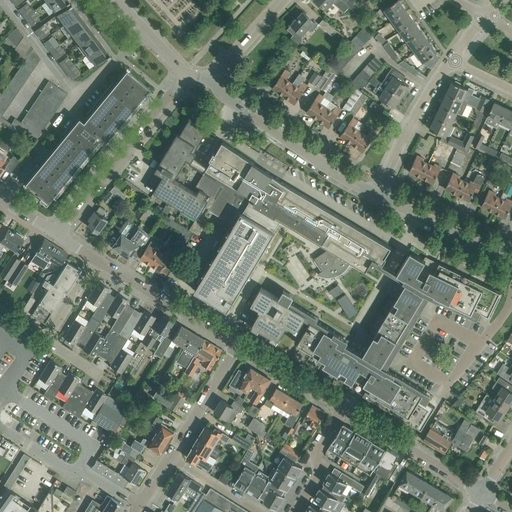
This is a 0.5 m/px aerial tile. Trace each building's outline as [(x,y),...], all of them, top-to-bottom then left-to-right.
[(66,3),(69,1),(68,0),(68,1),(67,0),(48,0),(46,1),(54,12),(66,3)] [(347,0),(345,2),(342,0),(315,0),(326,9),(333,1),(336,4),(335,4),(344,12),(349,6),(359,15),(364,11),(352,0),(347,0)] [(392,20),(406,10),(399,0),(397,0),(391,5),(388,0),(382,7),(392,20)] [(25,18),(33,11),(27,3),(18,9),(25,18)] [(64,25),(78,14),(71,5),(71,4),(71,3),(68,5),(69,7),(57,15),(64,25)] [(400,31),(414,20),(406,10),(392,20),(400,31)] [(25,18),(31,26),(39,19),(33,11),(25,18)] [(301,46),(302,35),(309,28),(313,31),(317,26),(302,12),(287,29),(293,34),(290,37),(301,46)] [(72,35),(86,24),(78,14),(64,25),(72,35)] [(324,18),(319,24),(332,36),(337,30),(324,18)] [(407,42),(422,31),(414,20),(400,31),(407,42)] [(79,45),(93,34),(86,24),(72,35),(79,45)] [(35,31),(41,40),(50,33),(43,25),(35,31)] [(368,39),(373,34),(364,26),(360,31),(368,39)] [(12,31),(6,36),(16,47),(24,37),(16,27),(12,31)] [(365,43),(368,39),(360,31),(356,35),(365,43)] [(415,52),(430,42),(422,31),(407,42),(415,52)] [(375,37),(382,44),(386,39),(379,32),(375,37)] [(87,55),(101,44),(93,34),(79,45),(87,55)] [(360,48),(365,43),(356,35),(352,40),(360,48)] [(50,51),(59,45),(52,36),(44,43),(50,51)] [(16,47),(15,48),(18,50),(28,57),(33,49),(24,37),(16,47)] [(356,53),(360,48),(352,40),(348,45),(356,53)] [(390,54),(395,51),(388,42),(384,45),(390,54)] [(430,42),(415,52),(423,63),(430,58),(432,59),(436,56),(436,53),(437,52),(430,42)] [(107,57),(109,55),(109,54),(108,54),(101,44),(87,55),(95,65),(106,56),(107,57)] [(50,51),(56,60),(65,53),(59,45),(50,51)] [(352,57),(356,53),(348,45),(344,49),(352,57)] [(33,49),(28,57),(37,63),(41,58),(33,49)] [(348,62),(352,57),(344,49),(339,54),(348,62)] [(390,54),(396,63),(401,60),(395,51),(390,54)] [(344,66),(348,62),(339,54),(336,58),(344,66)] [(65,71),(74,65),(67,56),(59,63),(65,71)] [(384,64),(383,64),(375,56),(371,61),(379,69),(384,64)] [(28,57),(26,60),(24,62),(34,68),(37,63),(28,57)] [(340,70),(344,66),(336,58),(332,62),(340,70)] [(419,71),(403,60),(398,64),(416,76),(419,71)] [(375,73),(379,69),(371,61),(367,65),(375,73)] [(34,68),(24,62),(21,66),(31,73),(34,68)] [(337,74),(340,70),(332,62),(328,66),(328,67),(337,74)] [(71,79),(80,73),(74,65),(65,71),(71,79)] [(371,78),(375,73),(367,65),(363,70),(371,78)] [(31,73),(21,66),(18,71),(27,78),(31,73)] [(337,74),(328,67),(327,69),(323,74),(316,85),(326,92),(338,76),(337,74)] [(286,79),(290,73),(285,69),(272,88),(283,96),(292,84),(286,79)] [(402,81),(405,76),(394,69),(391,74),(388,79),(385,77),(381,82),(401,96),(408,86),(409,86),(402,81)] [(367,82),(371,78),(363,70),(359,74),(367,82)] [(27,78),(18,71),(14,76),(24,83),(27,78)] [(321,76),(315,71),(308,81),(315,85),(321,76)] [(45,204),(46,204),(53,196),(55,198),(98,146),(103,150),(109,144),(108,143),(151,91),(128,72),(81,129),(78,127),(77,128),(75,127),(26,186),(47,202),(45,204)] [(363,86),(367,82),(359,74),(355,78),(363,86)] [(24,83),(14,76),(11,81),(21,88),(24,83)] [(359,91),(363,86),(355,78),(351,83),(350,84),(359,91)] [(11,81),(7,86),(18,93),(21,88),(11,81)] [(59,88),(49,81),(48,81),(45,86),(55,93),(59,88)] [(376,87),(373,91),(379,95),(377,96),(379,97),(385,101),(393,107),(394,108),(394,107),(393,107),(401,96),(381,82),(380,81),(376,87)] [(469,87),(468,89),(460,86),(460,83),(456,81),(454,82),(452,81),(446,93),(467,104),(470,99),(474,90),(469,87)] [(283,96),(295,104),(307,86),(302,82),(298,88),(292,84),(283,96)] [(350,84),(351,83),(350,82),(347,85),(353,90),(342,107),(348,111),(361,92),(359,91),(350,84)] [(18,93),(7,86),(4,91),(14,98),(18,93)] [(52,98),(55,93),(45,86),(42,91),(52,98)] [(59,88),(55,93),(52,98),(48,103),(45,108),(42,113),(38,118),(35,123),(32,127),(41,133),(67,94),(59,88)] [(14,98),(4,91),(2,94),(1,96),(11,103),(14,98)] [(48,103),(52,98),(42,91),(38,96),(48,103)] [(368,97),(361,92),(348,111),(354,115),(368,97)] [(462,115),(467,104),(446,93),(441,105),(457,113),(462,115)] [(325,97),(324,98),(319,94),(306,112),(317,120),(330,101),(325,97)] [(485,112),(491,100),(481,95),(475,107),(476,108),(485,112)] [(11,103),(1,96),(0,96),(0,102),(8,107),(11,103)] [(45,108),(48,103),(38,96),(35,101),(45,108)] [(373,100),(370,106),(378,111),(381,106),(373,100)] [(42,113),(45,108),(35,101),(32,106),(42,113)] [(342,110),(336,106),(336,105),(330,101),(317,120),(329,128),(342,110)] [(494,102),(487,116),(500,122),(506,108),(507,108),(506,107),(506,108),(495,103),(495,102),(494,102)] [(451,125),(457,113),(441,105),(435,117),(451,125)] [(38,118),(42,113),(32,106),(28,111),(38,118)] [(479,124),(485,112),(476,108),(475,110),(477,116),(474,121),(479,124)] [(511,128),(511,125),(511,110),(506,108),(500,122),(511,128)] [(1,117),(4,112),(0,109),(0,121),(9,127),(11,124),(1,117)] [(35,123),(38,118),(28,111),(25,116),(35,123)] [(32,127),(35,123),(25,116),(22,120),(32,127)] [(351,144),(363,127),(364,125),(358,121),(353,117),(340,136),(351,144)] [(446,137),(451,125),(435,117),(429,129),(446,137)] [(12,123),(37,139),(39,135),(15,118),(12,123)] [(194,152),(195,150),(206,131),(189,121),(180,135),(177,134),(155,171),(163,176),(154,192),(197,217),(198,218),(205,206),(208,200),(197,194),(174,180),(187,159),(191,161),(194,157),(196,154),(194,152)] [(475,133),(479,124),(474,121),(470,131),(475,133)] [(366,135),(361,132),(364,128),(363,127),(351,144),(363,152),(376,133),(370,129),(366,135)] [(485,136),(484,136),(479,133),(473,146),(479,148),(486,151),(488,146),(482,143),(485,136)] [(0,174),(4,169),(0,166),(0,165),(5,158),(1,156),(3,152),(16,138),(12,134),(0,148),(0,174)] [(429,135),(426,140),(436,145),(439,139),(429,135)] [(448,143),(457,148),(467,153),(468,153),(470,147),(468,147),(469,145),(453,137),(452,137),(452,138),(451,138),(451,139),(450,138),(448,143)] [(457,148),(448,143),(439,139),(436,145),(434,150),(432,153),(451,162),(457,148)] [(200,189),(197,194),(208,200),(205,206),(208,208),(208,209),(224,218),(234,224),(249,200),(281,219),(328,248),(326,250),(314,258),(323,270),(329,266),(334,275),(336,274),(338,274),(339,273),(341,272),(343,270),(345,268),(348,264),(350,261),(366,270),(369,265),(374,268),(378,261),(383,264),(387,258),(385,257),(391,247),(281,181),(281,182),(253,165),(254,164),(255,163),(223,141),(216,153),(214,152),(210,159),(211,160),(195,187),(200,189)] [(489,146),(486,151),(495,156),(498,151),(489,146)] [(460,166),(467,153),(457,148),(451,162),(460,166)] [(509,162),(511,157),(501,153),(499,158),(509,162)] [(11,171),(20,161),(20,160),(13,155),(5,167),(11,171)] [(421,178),(428,163),(423,161),(424,159),(417,155),(409,172),(421,178)] [(483,167),(481,172),(483,173),(489,175),(496,161),(496,160),(490,157),(486,166),(485,168),(483,167)] [(421,178),(434,183),(441,167),(434,164),(433,166),(428,163),(421,178)] [(457,195),(464,181),(459,178),(460,176),(453,173),(445,189),(457,195)] [(464,181),(457,195),(470,201),(474,190),(478,192),(485,177),(477,173),(473,182),(470,181),(469,183),(464,181)] [(494,181),(490,179),(488,178),(485,184),(491,187),(494,181)] [(126,180),(123,185),(148,202),(151,197),(126,180)] [(103,199),(108,203),(117,193),(124,199),(130,193),(117,182),(103,199)] [(493,212),(500,198),(495,196),(496,193),(489,190),(481,206),(493,212)] [(493,212),(506,218),(511,204),(511,200),(506,198),(505,201),(500,198),(493,212)] [(201,280),(195,290),(210,299),(209,301),(211,298),(217,301),(216,303),(228,310),(241,287),(243,288),(243,287),(242,287),(250,274),(251,275),(251,274),(250,273),(254,266),(251,264),(255,259),(259,261),(259,260),(258,260),(262,252),(259,251),(263,245),(267,247),(268,246),(266,245),(269,239),(270,239),(271,238),(270,237),(273,233),(274,233),(275,232),(274,231),(277,225),(281,219),(249,200),(234,224),(228,233),(231,235),(228,241),(225,240),(221,247),(220,246),(219,247),(223,249),(220,255),(217,253),(213,260),(212,260),(211,260),(215,263),(212,268),(209,267),(205,274),(204,273),(203,274),(206,275),(207,276),(204,282),(201,280)] [(144,220),(151,211),(153,209),(143,203),(135,214),(144,220)] [(102,214),(105,210),(100,206),(96,211),(95,210),(89,220),(91,222),(88,226),(98,234),(108,219),(102,214)] [(176,228),(179,223),(166,215),(163,220),(176,228)] [(179,223),(176,228),(189,236),(192,231),(179,223)] [(121,253),(139,228),(133,224),(125,235),(122,233),(113,247),(121,253)] [(146,242),(140,237),(145,231),(140,227),(139,228),(121,253),(123,254),(129,259),(132,255),(137,258),(142,249),(151,235),(146,242)] [(5,244),(16,252),(19,247),(18,247),(24,239),(22,238),(23,236),(16,232),(15,234),(7,229),(0,240),(0,256),(2,253),(0,251),(5,244)] [(151,265),(159,252),(154,248),(158,241),(152,238),(140,258),(151,265)] [(45,239),(31,261),(44,269),(50,260),(58,247),(45,239)] [(58,247),(50,260),(60,267),(68,254),(58,247)] [(159,252),(151,265),(162,272),(174,251),(168,248),(164,255),(159,252)] [(13,255),(3,271),(11,275),(12,273),(20,260),(13,255)] [(426,261),(418,256),(415,260),(408,256),(397,274),(405,279),(405,278),(426,290),(434,294),(434,295),(442,299),(442,298),(449,301),(449,302),(457,306),(457,305),(464,309),(463,310),(476,316),(478,310),(481,312),(481,313),(489,317),(498,297),(497,297),(490,293),(492,289),(487,287),(487,286),(484,285),(484,286),(482,289),(475,286),(477,282),(472,279),(469,278),(467,282),(460,279),(462,275),(457,272),(454,270),(454,271),(452,275),(445,272),(447,267),(442,265),(443,265),(439,263),(435,272),(434,271),(430,270),(429,270),(427,269),(427,268),(423,266),(426,261)] [(11,275),(8,280),(15,285),(28,265),(20,260),(11,275)] [(48,288),(31,315),(45,324),(62,296),(64,292),(66,293),(81,269),(80,269),(78,272),(76,270),(77,268),(67,262),(53,284),(50,282),(55,275),(53,273),(47,275),(45,279),(42,284),(48,288)] [(39,283),(33,279),(26,290),(32,294),(39,283)] [(84,305),(95,312),(92,316),(100,321),(106,312),(115,297),(107,293),(109,289),(104,285),(103,284),(102,284),(98,282),(84,305)] [(391,307),(378,330),(383,334),(380,339),(374,336),(363,354),(384,367),(389,358),(388,358),(400,339),(400,340),(410,323),(410,322),(421,304),(422,304),(427,296),(406,283),(395,302),(400,305),(397,311),(391,307)] [(309,295),(324,304),(330,295),(315,285),(309,295)] [(307,315),(279,298),(261,287),(253,301),(261,305),(259,310),(261,311),(253,323),(260,328),(259,328),(271,336),(272,335),(279,339),(286,326),(288,327),(291,323),(299,328),(307,315)] [(119,333),(134,310),(126,304),(129,301),(123,297),(122,296),(121,296),(117,294),(115,297),(106,312),(117,318),(111,328),(119,333)] [(30,297),(21,313),(25,315),(35,300),(30,297)] [(119,333),(128,339),(134,329),(144,335),(156,317),(151,315),(152,314),(150,313),(150,314),(144,310),(142,314),(134,310),(119,333)] [(165,335),(169,328),(173,321),(162,314),(157,322),(155,321),(142,343),(150,348),(156,338),(161,341),(164,337),(165,336),(165,335)] [(315,315),(310,322),(297,344),(305,348),(308,344),(321,352),(319,357),(326,361),(323,365),(331,370),(334,365),(347,374),(345,378),(352,382),(353,383),(355,378),(368,386),(363,395),(371,399),(374,395),(380,399),(377,403),(385,408),(388,403),(394,407),(392,412),(400,416),(402,412),(409,416),(406,420),(414,425),(416,421),(424,425),(435,407),(427,402),(427,403),(424,401),(427,396),(415,389),(415,390),(408,386),(409,386),(401,381),(401,382),(394,378),(395,377),(387,372),(386,373),(358,356),(359,355),(344,347),(344,348),(337,344),(340,339),(332,335),(333,334),(318,326),(315,325),(319,318),(315,315)] [(94,331),(100,321),(92,316),(86,326),(75,320),(63,338),(68,340),(67,341),(69,342),(69,341),(75,345),(77,341),(85,346),(94,331)] [(184,347),(193,332),(181,325),(172,340),(171,340),(170,342),(171,342),(163,354),(169,357),(174,348),(173,348),(176,342),(184,347)] [(104,358),(119,333),(111,328),(104,338),(94,331),(85,346),(83,349),(87,352),(86,353),(88,354),(88,353),(94,357),(96,353),(104,358)] [(185,348),(177,361),(187,367),(186,368),(195,354),(204,339),(193,332),(184,347),(185,348)] [(132,356),(132,355),(121,349),(128,339),(119,333),(104,358),(112,363),(110,366),(115,370),(116,371),(117,371),(121,373),(132,356)] [(161,341),(154,354),(161,358),(163,354),(171,342),(170,342),(164,337),(161,341)] [(218,356),(221,350),(204,339),(195,354),(186,368),(185,372),(192,376),(198,365),(197,365),(201,359),(203,360),(201,364),(209,369),(214,362),(215,361),(216,361),(218,357),(218,356)] [(54,363),(50,360),(39,378),(49,385),(43,395),(52,400),(58,390),(66,376),(59,371),(61,367),(56,364),(56,363),(54,362),(54,363)] [(503,364),(497,373),(505,378),(509,373),(511,375),(511,364),(510,368),(507,366),(503,364)] [(252,387),(260,373),(250,367),(246,374),(239,370),(230,385),(238,389),(239,387),(249,393),(252,387)] [(462,381),(469,386),(478,372),(471,368),(462,381)] [(71,412),(86,388),(78,383),(80,379),(75,375),(73,374),(69,372),(66,376),(58,390),(68,397),(62,407),(71,412)] [(263,393),(271,380),(260,373),(252,387),(257,390),(250,400),(256,404),(263,393)] [(511,400),(511,392),(509,391),(511,386),(511,384),(499,377),(492,387),(499,392),(495,398),(494,399),(508,408),(511,400)] [(280,413),(290,395),(277,387),(272,396),(270,395),(264,404),(271,408),(280,413)] [(85,407),(96,414),(103,403),(107,396),(103,393),(103,392),(102,391),(101,392),(96,389),(93,392),(86,388),(71,412),(79,417),(85,407)] [(494,399),(495,398),(487,393),(476,411),(490,420),(493,415),(500,420),(508,408),(494,399)] [(181,405),(185,399),(176,394),(172,400),(181,405)] [(292,427),(300,413),(298,412),(303,403),(290,395),(280,413),(288,417),(285,423),(289,426),(289,425),(292,427)] [(159,412),(162,407),(150,399),(147,403),(153,407),(152,407),(159,412)] [(176,412),(181,405),(172,400),(168,407),(176,412)] [(236,415),(239,410),(241,412),(244,406),(234,400),(231,405),(222,400),(214,412),(226,419),(231,422),(235,415),(236,415)] [(103,403),(96,414),(93,420),(114,433),(124,416),(117,411),(110,407),(103,403)] [(254,417),(259,408),(253,404),(247,413),(254,417)] [(316,427),(325,412),(313,405),(301,423),(307,427),(309,423),(316,427)] [(154,435),(167,443),(174,432),(166,427),(167,426),(161,423),(162,421),(156,417),(152,424),(151,424),(158,428),(154,435)] [(254,417),(248,427),(261,435),(267,425),(254,417)] [(467,434),(472,424),(464,419),(458,429),(467,434)] [(371,475),(386,450),(372,441),(373,441),(356,430),(355,431),(343,423),(328,449),(371,475)] [(451,441),(452,441),(466,450),(473,438),(483,444),(488,436),(478,430),(479,428),(472,424),(467,434),(458,429),(453,438),(451,441)] [(230,437),(215,428),(214,430),(206,425),(199,436),(215,446),(220,438),(227,442),(230,437)] [(294,428),(292,427),(289,425),(289,426),(285,431),(286,431),(283,436),(287,439),(290,434),(291,435),(294,428)] [(453,438),(432,425),(423,440),(444,453),(452,441),(451,441),(453,438)] [(236,432),(232,438),(241,443),(240,445),(248,449),(249,448),(252,442),(245,438),(244,437),(236,432)] [(268,432),(265,438),(270,441),(274,435),(268,432)] [(125,443),(121,449),(125,451),(135,457),(138,451),(140,453),(144,446),(152,451),(152,450),(160,454),(167,443),(154,435),(149,442),(144,438),(141,443),(135,439),(130,446),(125,443)] [(199,436),(192,447),(193,447),(202,453),(200,455),(214,463),(222,450),(215,446),(199,436)] [(0,479),(5,472),(20,448),(3,437),(0,441),(0,479)] [(97,460),(92,468),(124,488),(129,480),(135,484),(140,475),(141,476),(144,472),(143,471),(144,469),(133,462),(136,457),(135,457),(125,451),(121,449),(108,441),(105,446),(109,448),(115,451),(119,454),(117,459),(116,459),(124,464),(129,467),(124,476),(118,473),(97,460)] [(302,453),(286,442),(282,448),(288,452),(297,458),(298,458),(302,453)] [(193,447),(187,457),(197,463),(209,471),(214,463),(200,455),(202,453),(193,447)] [(365,485),(362,491),(366,493),(365,494),(368,496),(376,483),(375,483),(379,475),(381,473),(395,481),(401,470),(403,468),(397,464),(398,463),(395,461),(399,455),(387,448),(386,450),(371,475),(365,485)] [(482,449),(478,455),(485,460),(489,453),(482,449)] [(300,471),(302,467),(295,462),(297,458),(288,452),(285,456),(284,456),(278,466),(296,477),(297,476),(298,477),(301,472),(300,471)] [(24,453),(5,482),(11,486),(30,457),(24,453)] [(259,467),(243,458),(233,473),(238,477),(234,483),(245,489),(255,472),(256,472),(259,467)] [(296,477),(278,466),(278,467),(271,480),(269,479),(268,480),(256,472),(255,472),(245,489),(245,490),(245,489),(259,497),(260,496),(264,499),(263,501),(277,509),(285,496),(282,494),(285,489),(287,490),(295,477),(296,477)] [(407,470),(399,484),(410,491),(419,476),(407,470)] [(201,490),(202,490),(204,487),(201,485),(194,481),(179,472),(167,491),(171,494),(169,498),(175,501),(177,497),(179,499),(188,485),(198,491),(199,492),(201,490)] [(352,486),(356,480),(342,472),(339,477),(330,472),(327,476),(325,475),(323,480),(324,481),(323,482),(332,488),(341,494),(342,493),(347,483),(352,486)] [(222,473),(218,479),(226,484),(230,478),(222,473)] [(419,476),(410,491),(422,497),(430,483),(419,476)] [(365,485),(356,480),(352,486),(361,492),(362,491),(365,485)] [(430,483),(422,497),(433,504),(441,489),(430,483)] [(0,492),(0,511),(35,511),(38,509),(32,505),(29,503),(29,504),(26,507),(11,496),(14,493),(10,489),(5,486),(0,492)] [(38,509),(35,511),(64,511),(70,503),(70,502),(73,498),(62,492),(59,496),(53,492),(55,488),(52,486),(50,490),(41,503),(38,509)] [(209,501),(216,491),(210,487),(204,498),(209,501)] [(341,494),(332,488),(329,493),(320,488),(314,498),(323,504),(332,509),(336,511),(339,511),(345,503),(343,501),(346,496),(342,493),(341,494)] [(441,489),(433,504),(436,506),(441,509),(443,510),(444,510),(452,496),(441,489)] [(190,505),(188,509),(191,511),(194,511),(196,509),(206,493),(202,490),(201,490),(199,492),(190,505)] [(214,504),(221,494),(216,491),(209,501),(214,504)] [(219,507),(226,497),(221,494),(214,504),(219,507)] [(101,506),(99,510),(102,511),(101,511),(119,511),(124,505),(111,497),(107,495),(106,496),(102,504),(100,506),(101,506)] [(225,510),(231,500),(226,497),(219,507),(225,510)] [(401,506),(404,502),(396,497),(393,501),(401,506)] [(226,511),(227,511),(225,510),(219,507),(214,504),(209,501),(204,498),(194,511),(226,511)] [(97,511),(101,506),(91,500),(83,511),(97,511)] [(227,511),(230,511),(236,503),(231,500),(225,510),(227,511)] [(404,502),(401,506),(410,511),(412,507),(404,502)] [(237,511),(241,507),(236,503),(230,511),(237,511)] [(332,509),(323,504),(319,509),(310,503),(305,511),(336,511),(332,509)]
